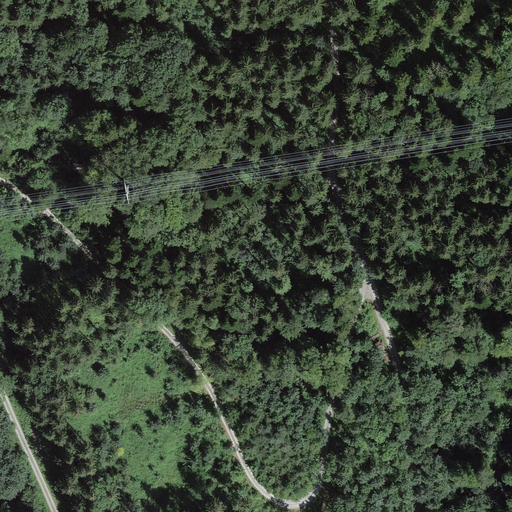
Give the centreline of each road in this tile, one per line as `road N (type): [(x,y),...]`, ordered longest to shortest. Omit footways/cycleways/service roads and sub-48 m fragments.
road 1 (track): [(372,282),(361,290),(349,334),(314,496),(294,504),(273,500),(255,482),(183,351),(46,210),(0,182)]
road 2 (track): [(329,152),(394,356),(417,511)]
road 3 (track): [(0,149),(86,104),(151,106),(329,152)]
road 4 (track): [(332,0),(338,87),(329,152)]
road 5 (track): [(0,385),(52,511)]
